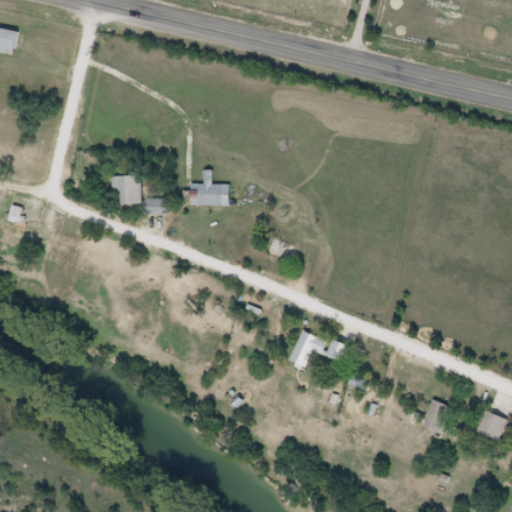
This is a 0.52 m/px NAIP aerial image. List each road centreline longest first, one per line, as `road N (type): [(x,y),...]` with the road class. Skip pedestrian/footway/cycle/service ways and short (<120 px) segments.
road 1 (residential): [(511,388),(83,213),(59,195),(56,172),(99,5)]
road 2 (secondary): [(511,100),(78,0)]
